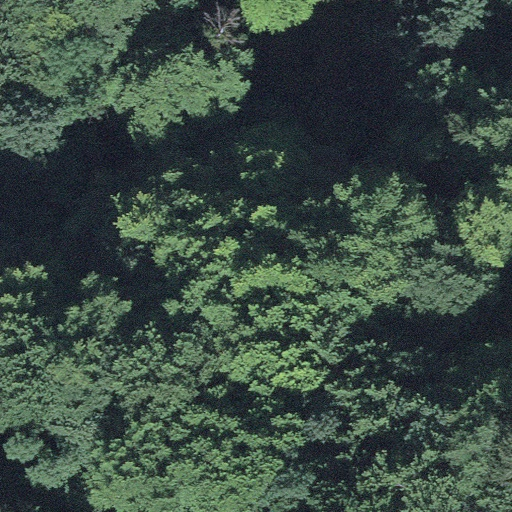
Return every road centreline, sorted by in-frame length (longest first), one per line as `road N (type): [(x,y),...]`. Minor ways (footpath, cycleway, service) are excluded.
road 1 (trunk): [(511,108),(0,402)]
road 2 (track): [(0,204),(118,141),(419,70),(511,29)]
